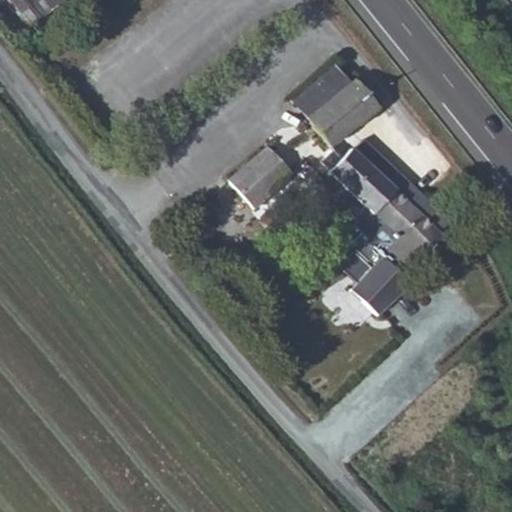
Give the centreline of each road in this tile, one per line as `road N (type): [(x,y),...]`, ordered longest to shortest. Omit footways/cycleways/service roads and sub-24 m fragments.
road 1 (unclassified): [(370,511),(119,218),(0,62)]
road 2 (trunk): [(382,0),(511,161)]
